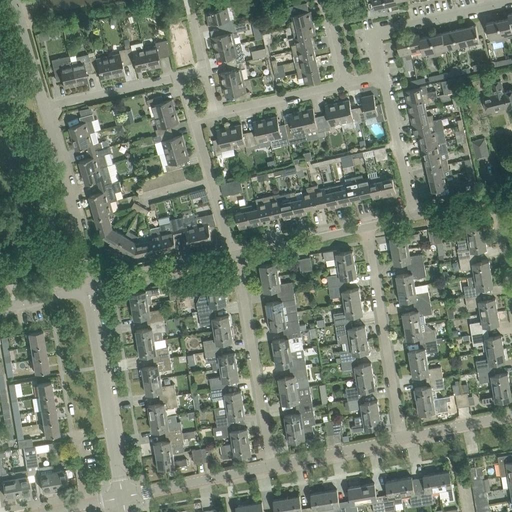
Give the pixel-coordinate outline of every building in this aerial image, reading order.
[(384,0),(372,0),(374,8),(385,6),(384,0)] [(299,4),(284,7),(285,12),(289,13),(294,12),(294,15),(296,21),(291,22),(292,27),(311,23),(313,23),(312,19),(310,11),(309,11),(301,13),(299,4)] [(230,20),(227,8),(206,12),(209,25),(220,22),(221,28),(234,25),(233,19),(230,20)] [(509,18),(498,20),(502,39),(511,36),(511,29),(508,14),(509,18)] [(498,20),(487,23),(489,33),(491,42),(502,39),(498,20)] [(234,25),(221,28),(223,34),(212,37),(215,49),(240,43),(239,36),(237,32),(247,29),(246,23),(234,25)] [(311,23),(292,27),(294,33),(295,38),(311,35),(316,34),(315,34),(314,26),(313,23),(311,23)] [(468,44),(480,41),(476,25),(464,28),(468,44)] [(457,46),(468,44),(464,28),(453,30),(457,46)] [(447,52),(446,49),(457,46),(453,30),(442,33),(447,52)] [(268,45),(272,44),(270,32),(263,34),(265,45),(268,44),(268,45)] [(435,54),(447,52),(442,33),(431,35),(435,54)] [(424,57),(419,34),(408,37),(412,53),(422,50),(424,57)] [(420,38),(420,34),(419,34),(424,57),(435,54),(431,35),(420,38)] [(296,44),(291,45),(293,50),(312,46),(313,46),(312,42),(311,35),(295,38),(296,44)] [(400,55),(412,53),(408,37),(397,39),(400,55)] [(149,47),(144,48),(149,68),(153,68),(161,66),(158,55),(164,54),(164,56),(171,54),(167,39),(155,42),(156,45),(149,47)] [(244,61),(243,56),(240,43),(215,49),(217,61),(228,58),(229,64),(243,61),(244,61)] [(312,46),(293,50),(295,62),(316,57),(314,50),(313,46),(312,46)] [(144,48),(132,50),(134,61),(136,71),(149,68),(144,48)] [(120,53),(108,56),(113,77),(125,74),(123,65),(122,63),(128,62),(125,49),(119,50),(120,53)] [(73,64),(72,64),(76,85),(88,82),(86,73),(86,71),(92,70),(89,57),(89,54),(76,57),(77,63),(73,64)] [(95,55),(89,57),(92,70),(98,69),(98,70),(100,79),(113,77),(108,56),(96,58),(95,55)] [(70,56),(52,60),(53,65),(56,78),(56,80),(57,80),(56,78),(62,77),(62,79),(64,87),(76,85),(72,64),(70,56)] [(318,68),(316,57),(295,62),(296,67),(298,73),(318,68)] [(223,85),(244,80),(241,68),(244,67),(243,61),(229,64),(231,70),(220,73),(223,85)] [(321,80),(318,68),(298,73),(299,78),(303,77),(305,83),(321,80)] [(246,92),(244,80),(223,85),(226,97),(236,94),(238,100),(236,101),(251,98),(249,91),(246,92)] [(453,80),(449,81),(450,87),(451,93),(455,92),(458,91),(457,88),(457,86),(456,81),(455,80),(453,80)] [(485,97),(483,97),(487,113),(489,112),(507,107),(507,108),(511,107),(511,89),(503,92),(500,80),(490,83),(493,94),(485,97)] [(427,92),(426,85),(420,86),(420,87),(405,91),(408,102),(428,98),(437,96),(436,90),(427,92)] [(376,105),(374,95),(361,97),(364,108),(358,109),(361,122),(367,121),(366,118),(377,116),(378,122),(385,120),(381,104),(376,105)] [(162,102),(160,96),(147,100),(149,106),(152,105),(155,117),(176,111),(172,99),(162,102)] [(410,114),(426,110),(425,104),(430,103),(428,98),(408,102),(410,114)] [(349,100),(337,103),(342,123),(344,131),(356,129),(355,124),(361,122),(358,109),(352,111),(351,109),(349,100)] [(328,116),(322,118),(325,131),(329,130),(330,129),(330,126),(334,125),(342,123),(337,103),(325,105),(327,114),(328,116)] [(313,108),(301,111),(308,140),(320,137),(318,132),(325,131),(322,118),(316,119),(315,117),(313,108)] [(428,115),(426,110),(410,114),(413,125),(433,120),(432,114),(428,115)] [(157,135),(170,132),(169,126),(172,125),(179,123),(176,111),(155,117),(159,128),(156,129),(157,135)] [(291,124),(286,126),(288,139),(294,137),(295,140),(308,140),(301,111),(289,114),(291,123),(291,124)] [(95,119),(93,113),(79,117),(80,117),(81,117),(83,123),(70,126),(73,137),(95,131),(92,120),(95,119)] [(121,114),(114,116),(117,126),(124,124),(121,114)] [(277,116),(265,119),(270,140),(271,145),(272,148),(283,143),(282,140),(288,139),(286,126),(280,127),(279,125),(277,116)] [(433,120),(413,125),(415,136),(436,131),(444,129),(442,118),(433,120)] [(255,133),(249,134),(252,147),(253,149),(271,145),(270,140),(265,119),(253,122),(255,130),(255,133)] [(244,135),(241,125),(229,127),(234,148),(246,145),(246,148),(252,147),(249,134),(244,135)] [(456,138),(466,136),(463,125),(459,126),(460,129),(454,130),(456,138)] [(234,148),(229,127),(217,130),(219,141),(214,142),(213,140),(216,155),(222,154),(222,151),(234,148)] [(95,131),(73,137),(76,149),(90,145),(91,151),(102,148),(101,142),(99,142),(95,131)] [(436,131),(420,135),(422,146),(443,141),(442,137),(442,136),(437,137),(436,131)] [(172,137),(170,132),(157,135),(153,136),(155,143),(162,141),(165,152),(186,147),(182,135),(176,137),(172,137)] [(468,147),(467,141),(466,136),(456,138),(458,146),(463,144),(464,148),(468,147)] [(477,159),(489,156),(484,138),(472,141),(477,159)] [(444,143),(443,141),(422,146),(425,157),(441,153),(448,152),(446,143),(444,143)] [(90,158),(80,161),(83,172),(107,165),(104,154),(112,152),(110,146),(102,148),(91,151),(93,157),(90,158)] [(375,155),(387,152),(385,146),(374,149),(375,155)] [(186,147),(165,152),(169,164),(166,165),(167,171),(170,170),(176,169),(182,167),(180,161),(181,161),(188,159),(189,159),(186,147)] [(376,161),(378,161),(388,159),(387,152),(375,155),(376,161)] [(442,159),(441,153),(425,157),(428,168),(448,164),(447,158),(442,159)] [(324,160),(318,161),(319,166),(320,170),(327,168),(326,164),(325,160),(324,160)] [(295,164),(295,167),(296,167),(297,171),(303,169),(307,168),(306,161),(301,162),(295,164)] [(448,164),(428,168),(430,179),(446,176),(445,170),(449,169),(448,164)] [(107,165),(83,172),(86,184),(97,181),(99,180),(101,186),(112,183),(112,182),(107,165)] [(182,167),(176,169),(180,181),(185,179),(182,167)] [(290,168),(284,169),(286,175),(297,172),(296,171),(297,171),(296,167),(295,167),(290,168)] [(176,169),(170,170),(174,182),(180,181),(176,169)] [(284,169),(274,172),(275,176),(275,177),(286,175),(284,169)] [(164,172),(168,184),(174,182),(170,170),(167,171),(164,172)] [(469,183),(476,181),(473,170),(467,171),(469,183)] [(369,178),(373,199),(385,196),(380,176),(377,176),(376,171),(368,173),(369,178)] [(164,172),(158,174),(162,186),(168,184),(164,172)] [(264,180),(269,179),(268,177),(275,176),(274,172),(262,174),(264,180)] [(158,174),(152,175),(156,188),(162,186),(158,174)] [(387,179),(385,174),(380,176),(385,196),(396,194),(393,178),(387,179)] [(433,191),(453,186),(452,180),(453,180),(452,174),(446,176),(430,179),(433,191)] [(152,175),(146,177),(150,189),(156,188),(152,175)] [(362,175),(357,176),(361,197),(372,194),(369,178),(363,180),(362,175)] [(351,177),(346,179),(347,183),(348,188),(350,199),(351,199),(361,197),(357,176),(351,177)] [(146,177),(140,179),(143,191),(150,189),(146,177)] [(230,188),(242,185),(240,179),(229,182),(230,188)] [(93,207),(110,202),(118,200),(116,193),(122,191),(119,181),(101,186),(103,192),(89,196),(93,207)] [(341,185),(336,186),(340,206),(351,204),(352,204),(351,199),(350,199),(347,183),(346,184),(341,185)] [(231,194),(241,192),(243,191),(242,185),(230,188),(231,194)] [(318,185),(312,187),(317,207),(327,204),(328,204),(324,189),(319,190),(318,185)] [(329,209),(340,206),(336,186),(324,189),(328,204),(327,204),(329,209)] [(308,193),(302,194),(306,209),(317,207),(312,187),(307,188),(308,193)] [(192,192),(189,193),(191,199),(193,198),(201,196),(207,194),(206,188),(192,192)] [(295,193),(294,192),(290,193),(290,196),(291,196),(296,216),(307,214),(306,209),(302,194),(301,192),(295,193)] [(290,193),(280,195),(281,203),(283,214),(284,219),(296,216),(291,196),(290,196),(290,193)] [(281,203),(279,194),(273,195),(268,196),(272,217),(283,214),(281,203)] [(256,199),(257,204),(258,208),(259,208),(261,219),(262,219),(272,217),(268,196),(262,198),(256,199)] [(109,214),(114,213),(110,202),(93,207),(96,218),(109,214)] [(252,205),(246,206),(251,226),(262,224),(263,224),(262,219),(261,219),(259,208),(258,208),(253,209),(252,205)] [(239,229),(251,226),(246,206),(241,207),(242,212),(236,213),(239,229)] [(201,242),(212,240),(209,226),(216,225),(213,213),(205,215),(203,223),(197,224),(201,242)] [(113,228),(109,214),(96,218),(101,237),(113,228)] [(184,222),(184,219),(183,216),(177,218),(178,221),(180,233),(186,231),(189,245),(201,242),(197,224),(196,224),(195,219),(184,222)] [(166,250),(177,248),(174,234),(180,233),(178,221),(177,218),(170,219),(170,222),(160,225),(160,226),(162,232),(166,250)] [(485,236),(483,223),(467,225),(454,227),(455,233),(467,231),(469,239),(485,236)] [(151,228),(149,229),(150,233),(151,240),(152,239),(155,253),(166,250),(162,232),(160,226),(151,228)] [(125,235),(113,228),(101,237),(118,247),(125,235)] [(125,235),(118,247),(135,257),(138,243),(139,237),(128,230),(125,235)] [(431,245),(437,244),(435,231),(429,232),(431,245)] [(138,243),(135,257),(155,253),(152,239),(151,240),(151,237),(150,233),(139,236),(139,237),(138,243)] [(392,251),(409,248),(408,241),(420,238),(419,233),(406,235),(390,238),(392,251)] [(459,248),(458,248),(459,259),(473,257),(472,251),(475,251),(487,249),(485,236),(469,239),(458,240),(459,248)] [(410,256),(409,248),(392,251),(394,264),(410,261),(411,267),(424,265),(423,254),(410,256)] [(337,253),(337,250),(323,252),(325,260),(337,258),(338,266),(355,263),(353,250),(337,253)] [(307,271),(313,270),(310,257),(305,258),(307,271)] [(474,263),(473,257),(459,259),(461,270),(474,268),(475,276),(491,273),(489,260),(474,263)] [(301,272),(307,271),(305,258),(298,259),(301,272)] [(262,279),(279,276),(277,268),(290,266),(289,260),(276,263),(260,266),(262,279)] [(329,287),(342,284),(341,279),(357,276),(355,263),(338,266),(340,274),(327,276),(329,287)] [(399,288),(415,286),(414,278),(426,276),(424,265),(411,267),(412,273),(396,275),(399,288)] [(466,297),(479,295),(478,289),(494,286),(491,273),(475,276),(467,277),(469,285),(464,286),(466,297)] [(280,284),(279,276),(262,279),(264,291),(280,289),(281,295),(294,292),(292,282),(280,284)] [(225,291),(223,278),(207,280),(194,282),(195,288),(207,286),(208,293),(225,291)] [(176,299),(182,298),(180,284),(174,285),(176,299)] [(343,290),(342,284),(329,287),(331,298),(343,296),(345,304),(361,301),(359,288),(343,290)] [(171,300),(176,299),(174,285),(168,286),(171,300)] [(416,293),(415,286),(399,288),(401,301),(416,299),(417,305),(431,303),(429,291),(416,293)] [(146,290),(130,293),(132,306),(149,303),(152,303),(151,297),(152,295),(160,293),(159,288),(145,290),(146,290)] [(201,295),(197,303),(199,314),(212,312),(211,306),(214,306),(227,304),(225,291),(208,293),(201,295)] [(268,316),(285,313),(284,306),(296,304),(294,292),(281,295),(282,300),(266,303),(268,316)] [(480,300),(479,295),(466,297),(467,308),(480,306),(481,313),(498,311),(495,298),(480,300)] [(335,324),(349,322),(348,316),(363,314),(361,301),(345,304),(346,311),(333,313),(335,324)] [(150,311),(149,303),(132,306),(134,319),(150,316),(151,322),(164,320),(162,309),(150,311)] [(405,326),(425,323),(424,315),(432,313),(431,303),(417,305),(418,310),(403,313),(405,326)] [(448,320),(455,319),(453,309),(447,310),(448,320)] [(472,334),(485,332),(484,326),(500,324),(498,311),(481,313),(482,321),(470,323),(472,334)] [(213,318),(212,312),(199,314),(201,325),(213,323),(214,331),(231,328),(229,315),(213,318)] [(285,313),(268,316),(271,329),(283,327),(286,326),(287,332),(300,330),(306,329),(305,324),(300,325),(299,319),(286,321),(285,313)] [(149,328),(136,330),(138,343),(155,341),(163,339),(162,332),(166,331),(164,320),(151,322),(152,328),(149,328)] [(350,328),(349,322),(335,324),(337,335),(349,333),(351,341),(367,338),(365,325),(350,328)] [(433,329),(425,323),(405,326),(407,339),(422,336),(423,342),(437,340),(435,329),(433,329)] [(205,352),(219,350),(218,344),(233,341),(231,328),(214,331),(216,339),(203,341),(205,352)] [(300,330),(287,332),(288,338),(272,341),(275,353),(296,350),(303,349),(302,341),(300,330)] [(31,346),(45,344),(43,331),(29,333),(31,346)] [(486,338),(485,332),(472,334),(474,345),(486,343),(487,351),(504,348),(502,335),(486,338)] [(341,362),(355,360),(354,354),(369,351),(367,338),(351,341),(342,342),(343,350),(340,351),(341,362)] [(421,348),(409,350),(411,363),(427,360),(426,353),(439,351),(438,346),(437,343),(437,340),(423,342),(424,348),(421,348)] [(156,348),(155,341),(138,343),(140,356),(156,354),(157,360),(170,357),(168,346),(156,348)] [(33,359),(47,357),(45,344),(31,346),(33,359)] [(478,371),(491,369),(490,364),(506,361),(504,348),(487,351),(488,359),(476,361),(478,371)] [(296,350),(275,353),(277,366),(292,364),(293,369),(306,367),(306,364),(305,356),(297,358),(296,350)] [(372,352),(361,354),(362,363),(373,361),(372,352)] [(219,356),(206,358),(207,363),(212,362),(213,370),(221,368),(237,366),(235,353),(223,355),(220,355),(219,356)] [(35,372),(49,370),(47,357),(33,359),(35,372)] [(144,381),(161,378),(160,370),(172,368),(170,357),(157,360),(158,365),(142,368),(144,381)] [(356,365),(355,360),(341,362),(343,373),(356,371),(357,379),(373,376),(371,363),(356,365)] [(429,368),(427,360),(411,363),(413,376),(429,374),(430,380),(443,378),(441,366),(429,368)] [(211,389),(225,387),(224,381),(239,379),(237,366),(221,368),(222,376),(209,378),(211,389)] [(291,376),(279,378),(281,391),(297,388),(310,386),(308,378),(306,367),(293,369),(294,375),(291,376)] [(492,375),(491,369),(478,371),(480,383),(492,381),(493,388),(510,386),(508,373),(492,375)] [(348,399),(361,397),(360,391),(376,389),(373,376),(357,379),(358,386),(346,388),(348,399)] [(162,386),(161,378),(144,381),(146,394),(162,391),(163,397),(176,395),(175,384),(162,386)] [(417,401),(434,398),(437,397),(435,390),(445,388),(443,378),(430,380),(431,385),(415,388),(417,401)] [(39,397),(53,395),(51,382),(37,384),(39,397)] [(11,402),(17,401),(16,397),(15,389),(14,383),(8,384),(11,402)] [(483,404),(497,401),(511,398),(511,397),(510,386),(493,388),(495,396),(482,398),(483,404)] [(226,393),(225,387),(211,389),(213,400),(226,398),(227,406),(243,403),(241,390),(226,393)] [(299,396),(297,388),(281,391),(283,404),(298,401),(299,407),(313,405),(311,394),(299,396)] [(464,407),(470,406),(468,393),(462,394),(464,407)] [(41,410),(55,408),(53,395),(39,397),(41,410)] [(151,418),(167,416),(166,408),(178,406),(176,395),(163,397),(164,403),(148,405),(151,418)] [(428,399),(417,401),(419,414),(420,414),(435,411),(447,409),(446,400),(450,400),(449,396),(434,399),(434,398),(428,399)] [(361,397),(348,399),(348,402),(349,405),(349,409),(349,410),(362,408),(363,416),(365,416),(369,415),(380,413),(377,400),(365,402),(362,403),(361,397)] [(3,414),(9,413),(7,400),(1,401),(3,414)] [(13,414),(19,414),(17,401),(11,402),(13,414)] [(217,427),(231,424),(230,419),(245,416),(243,403),(227,406),(220,407),(214,408),(216,416),(217,427)] [(297,413),(285,415),(287,428),(312,424),(316,424),(314,416),(313,405),(299,407),(300,413),(297,413)] [(43,423),(57,420),(55,408),(41,410),(43,423)] [(5,427),(11,426),(9,413),(3,414),(5,427)] [(356,425),(352,426),(353,431),(366,429),(369,428),(382,426),(380,413),(369,415),(365,416),(363,416),(363,417),(364,424),(356,425)] [(15,427),(21,426),(19,414),(13,414),(15,427)] [(167,416),(151,418),(153,431),(165,429),(168,429),(169,435),(182,432),(181,421),(177,422),(176,414),(167,416)] [(337,420),(331,421),(333,434),(339,433),(342,433),(343,433),(342,428),(342,425),(341,419),(337,420)] [(57,420),(43,423),(44,424),(44,427),(45,430),(45,436),(50,435),(59,434),(57,420)] [(328,435),(333,434),(331,421),(325,422),(328,435)] [(28,425),(29,434),(43,433),(42,423),(28,425)] [(232,436),(233,443),(249,441),(247,428),(232,430),(231,424),(217,427),(213,427),(215,438),(219,438),(232,436)] [(312,424),(287,428),(289,441),(305,439),(314,438),(312,424)] [(7,440),(13,439),(11,426),(5,427),(7,440)] [(21,426),(15,427),(17,438),(17,440),(23,439),(21,426)] [(182,432),(169,435),(170,440),(155,443),(157,456),(173,453),(176,453),(175,448),(177,445),(184,443),(182,432)] [(23,439),(17,440),(19,448),(23,447),(29,446),(33,446),(32,439),(31,438),(23,439)] [(62,450),(61,441),(48,443),(48,444),(50,452),(62,450)] [(223,459),(236,456),(252,454),(249,441),(233,443),(233,444),(225,445),(226,452),(222,453),(223,459)] [(38,462),(36,445),(33,446),(29,446),(32,463),(38,462)] [(29,446),(23,447),(26,464),(27,469),(28,475),(34,474),(32,463),(29,446)] [(207,448),(201,449),(202,456),(203,462),(209,461),(214,460),(213,454),(212,447),(207,448)] [(195,449),(192,450),(194,463),(197,463),(203,462),(201,449),(195,449)] [(0,451),(0,469),(1,470),(3,479),(3,483),(4,487),(5,497),(18,495),(15,477),(14,471),(6,473),(6,469),(2,467),(0,456),(5,455),(5,450),(0,451)] [(174,461),(173,453),(157,456),(159,469),(174,466),(175,467),(188,464),(187,459),(174,461)] [(511,453),(498,456),(501,476),(511,474),(511,453)] [(43,491),(56,489),(53,471),(52,465),(39,467),(40,473),(43,491)] [(478,480),(485,479),(482,465),(476,466),(478,480)] [(472,481),(478,480),(476,466),(470,467),(472,481)] [(27,469),(14,471),(15,477),(18,495),(30,493),(29,483),(28,475),(27,469)] [(56,489),(68,487),(65,469),(53,471),(56,489)] [(452,486),(450,471),(436,473),(439,490),(447,488),(449,501),(455,500),(452,486)] [(423,505),(434,503),(432,491),(439,490),(436,473),(424,475),(426,491),(420,492),(423,505)] [(511,487),(511,474),(501,476),(504,489),(511,487)] [(415,492),(412,477),(399,479),(403,502),(404,502),(402,496),(410,494),(412,507),(423,505),(420,492),(415,492)] [(385,511),(396,509),(395,504),(403,502),(399,479),(386,481),(389,497),(383,498),(385,511)] [(473,487),(486,485),(485,479),(478,480),(472,481),(473,487)] [(377,499),(375,483),(362,485),(364,502),(372,501),(374,511),(380,511),(385,511),(383,498),(377,499)] [(346,511),(358,511),(357,503),(364,502),(362,485),(349,487),(351,503),(345,504),(346,511)] [(346,511),(345,504),(340,505),(337,489),(324,491),(327,511),(346,511)] [(327,511),(324,491),(311,494),(314,509),(308,510),(308,511),(327,511)] [(302,511),(300,495),(287,498),(289,511),(308,511),(308,510),(302,511)] [(289,511),(287,498),(274,500),(275,511),(289,511)] [(263,511),(262,502),(249,504),(250,511),(263,511)]
